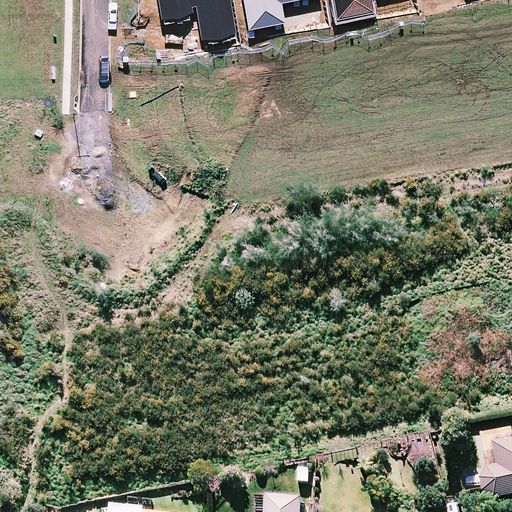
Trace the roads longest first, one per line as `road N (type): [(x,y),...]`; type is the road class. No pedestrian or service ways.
road 1 (residential): [(126,197),(165,222),(214,233),(511,184)]
road 2 (residential): [(126,197),(94,157),(93,0)]
